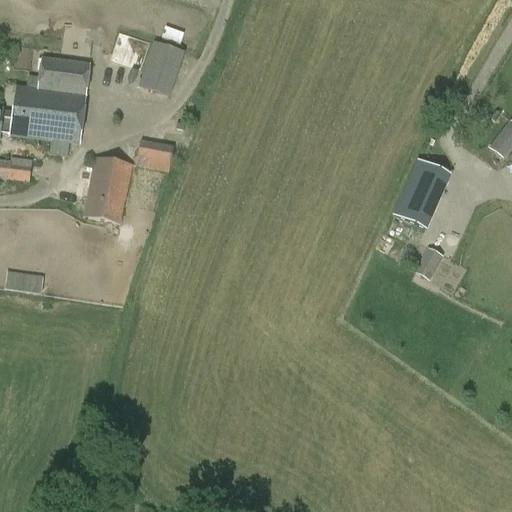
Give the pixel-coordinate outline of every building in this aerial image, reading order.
[(119,34),(111,58),(140,67),(147,43),(119,34)] [(152,44),(138,90),(170,100),(184,54),(152,44)] [(41,60),(37,91),(15,89),(8,139),(50,145),(49,158),(67,160),(69,147),(80,148),(90,66),(41,60)] [(499,136),(511,146),(511,143),(511,125),(509,123),(499,136)] [(136,178),(166,183),(174,135),(164,133),(161,146),(139,143),(135,170),(138,170),(136,178)] [(132,167),(94,159),(82,219),(132,230),(139,194),(128,192),(132,167)] [(0,181),(30,182),(30,161),(0,160),(0,181)] [(452,179),(438,204),(461,217),(475,192),(452,179)] [(413,275),(447,295),(462,271),(427,251),(413,275)] [(4,293),(41,298),(43,279),(6,274),(4,293)]
